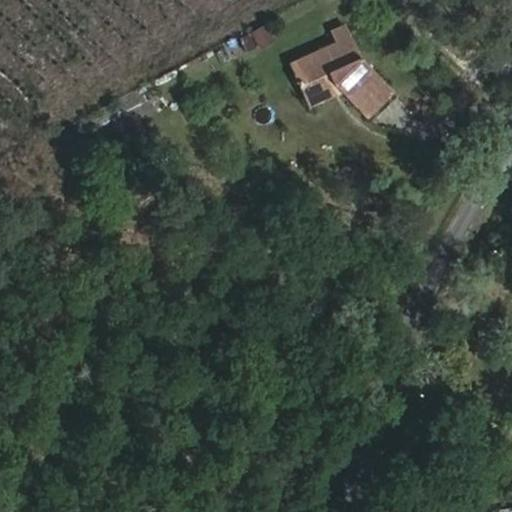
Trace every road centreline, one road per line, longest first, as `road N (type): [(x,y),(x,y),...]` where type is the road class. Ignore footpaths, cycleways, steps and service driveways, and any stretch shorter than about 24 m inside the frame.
road 1 (residential): [(349,511),(417,331),(511,133)]
road 2 (track): [(421,0),(475,45),(502,149)]
